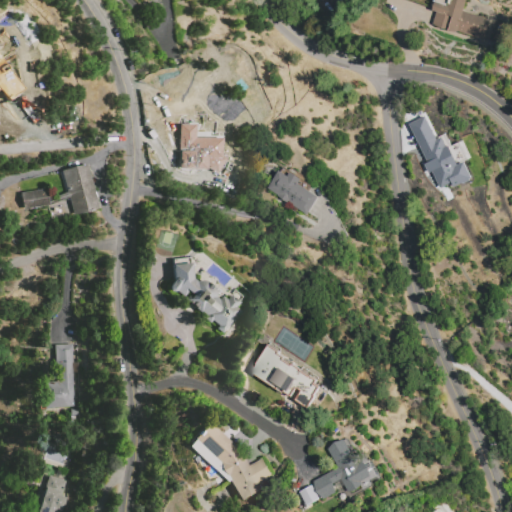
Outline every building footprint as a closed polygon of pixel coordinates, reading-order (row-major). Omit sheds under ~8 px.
[(433,26),(437,13),(432,11),(434,0),(437,0),(449,4),(450,0),(468,0),(464,12),(489,19),(482,41),(433,26)] [(0,44),(15,64),(11,67),(27,89),(10,101),(8,98),(4,101),(0,94),(0,44)] [(409,125),(426,117),(437,140),(442,137),(447,147),(449,146),(458,165),(464,162),(472,179),(443,193),(434,176),(430,178),(421,161),(426,159),(409,125)] [(175,142),(178,139),(175,136),(186,125),(189,128),(199,118),(210,129),(206,133),(229,156),(218,168),(195,144),(186,153),(175,142)] [(87,164),(97,208),(71,214),(61,170),(87,164)] [(279,171),(288,177),(291,172),(302,180),(299,184),(318,196),(305,215),(267,190),(279,171)] [(22,209),(20,191),(47,188),(49,206),(22,209)] [(168,286),(173,281),(172,265),(189,265),(192,268),(191,276),(197,281),(205,279),(226,297),(232,289),(242,297),(234,306),(240,311),(221,332),(216,328),(219,326),(211,319),(209,322),(168,286)] [(73,344),(74,407),(40,408),(39,379),(54,379),(53,344),(73,344)] [(270,345),(286,356),(284,360),(292,366),(295,362),(323,382),(304,410),(294,403),(302,392),(298,388),(292,398),(282,391),(281,394),(250,373),(270,345)] [(208,422),(243,452),(248,465),(262,459),(272,475),(259,483),(262,491),(242,502),(230,481),(232,479),(218,466),(221,463),(193,438),(208,422)] [(312,482),(338,468),(328,449),(336,441),(348,439),(361,462),(367,462),(371,469),(370,476),(359,481),(361,485),(359,489),(353,492),(347,492),(341,480),(333,485),(337,492),(322,500),(316,493),(312,482)] [(65,482),(56,511),(38,511),(48,477),(65,482)]
